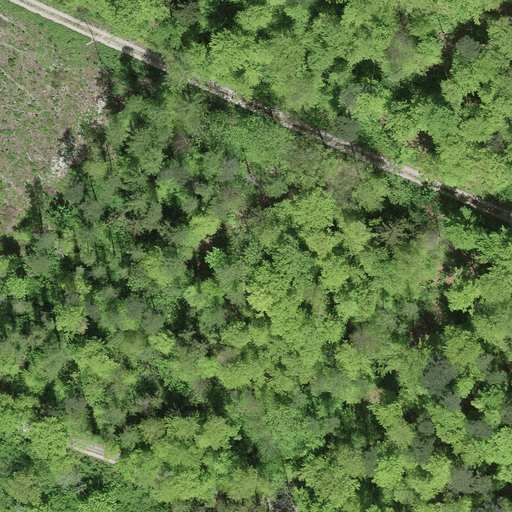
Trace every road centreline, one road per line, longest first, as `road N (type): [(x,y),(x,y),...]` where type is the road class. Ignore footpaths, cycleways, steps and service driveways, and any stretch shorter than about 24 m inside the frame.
road 1 (track): [(21,0),(511,216)]
road 2 (track): [(0,421),(237,511)]
